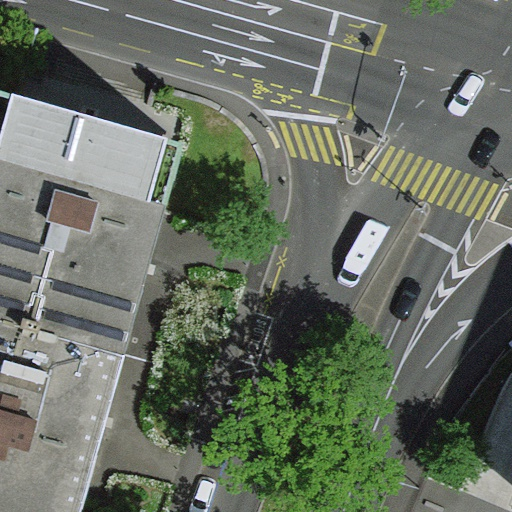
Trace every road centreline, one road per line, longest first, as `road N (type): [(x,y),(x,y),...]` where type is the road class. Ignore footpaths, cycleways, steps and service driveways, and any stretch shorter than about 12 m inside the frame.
road 1 (secondary): [(414,338),(481,81)]
road 2 (primary): [(328,267),(230,511)]
road 3 (secondary): [(269,13),(314,144),(328,267)]
road 4 (primary): [(481,81),(328,267)]
road 5 (primary): [(269,13),(481,81)]
road 6 (primary): [(345,511),(414,338)]
